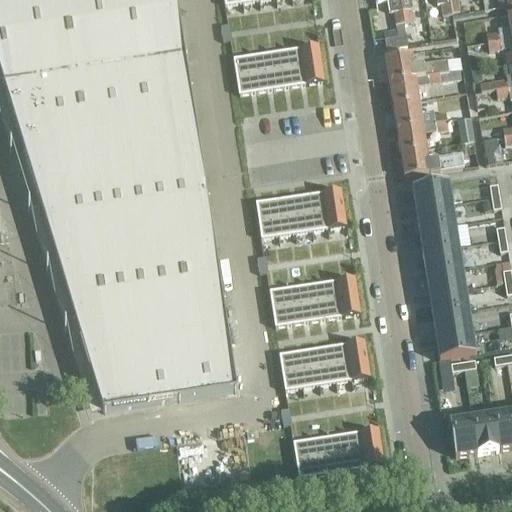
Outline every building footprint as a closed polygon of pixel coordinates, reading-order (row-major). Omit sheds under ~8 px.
[(0,0),(0,78),(3,89),(185,61),(175,0),(0,0)] [(242,7),(240,0),(223,0),(225,10),(242,7)] [(374,0),(375,6),(388,3),(390,16),(394,15),(397,32),(384,35),(387,52),(408,49),(404,27),(399,0),(374,0)] [(399,0),(404,27),(414,26),(412,13),(413,12),(410,0),(399,0)] [(436,0),(438,8),(441,7),(443,20),(453,19),(453,18),(449,0),(436,0)] [(460,16),(456,0),(449,0),(453,18),(460,16)] [(497,0),(499,12),(508,10),(506,0),(497,0)] [(487,39),(488,48),(511,43),(511,18),(509,19),(511,32),(498,34),(499,37),(487,39)] [(511,52),(511,43),(488,48),(489,56),(511,52)] [(318,50),(301,52),(307,89),(324,86),(318,50)] [(307,89),(301,52),(284,55),(290,91),(307,89)] [(290,91),(284,55),(267,58),(273,94),(290,91)] [(273,94),(267,58),(250,60),(256,96),(273,94)] [(385,62),(389,86),(459,76),(459,71),(448,73),(447,65),(413,70),(411,58),(385,62)] [(256,96),(250,60),(233,63),(239,99),(256,96)] [(237,398),(185,61),(3,89),(104,420),(237,398)] [(389,86),(393,110),(419,106),(416,90),(461,83),(459,76),(389,86)] [(481,98),(496,95),(511,92),(511,79),(506,80),(507,84),(479,88),(481,98)] [(511,105),(511,92),(496,95),(498,103),(510,101),(511,105)] [(393,110),(397,134),(451,126),(471,122),(470,114),(432,120),(432,117),(421,119),(419,106),(393,110)] [(397,134),(400,158),(427,154),(424,138),(452,134),(451,126),(397,134)] [(511,131),(502,133),(504,143),(511,141),(511,131)] [(482,145),(484,159),(493,157),(498,150),(497,144),(497,143),(482,145)] [(427,154),(400,158),(404,181),(464,172),(462,159),(428,164),(427,154)] [(448,186),(412,192),(416,215),(452,209),(448,186)] [(497,190),(489,191),(491,203),(499,202),(497,190)] [(346,231),(341,194),(324,197),(329,233),(346,231)] [(329,233),(324,197),(307,199),(312,236),(329,233)] [(312,236),(307,199),(290,202),(295,238),(312,236)] [(295,238),(290,202),(273,204),(278,241),(295,238)] [(499,202),(491,203),(493,215),(501,213),(499,202)] [(278,241),(273,204),(256,207),(261,243),(278,241)] [(452,209),(416,215),(419,236),(455,230),(452,209)] [(455,230),(419,236),(422,257),(459,252),(455,230)] [(504,232),(496,234),(498,245),(506,244),(504,232)] [(506,244),(498,245),(500,257),(508,256),(506,244)] [(459,252),(422,257),(426,279),(462,273),(459,252)] [(462,273),(426,279),(429,300),(465,294),(462,273)] [(511,283),(511,275),(503,276),(505,288),(511,286),(511,283)] [(360,319),(354,282),(337,285),(343,321),(360,319)] [(343,321),(337,285),(320,287),(326,324),(343,321)] [(326,324),(320,287),(303,290),(309,326),(326,324)] [(309,326),(303,290),(286,293),(292,329),(309,326)] [(292,329),(286,293),(269,295),(275,331),(292,329)] [(465,294),(429,300),(433,321),(469,316),(465,294)] [(469,316),(433,321),(436,343),(472,337),(469,316)] [(472,337),(436,343),(440,365),(476,359),(472,337)] [(364,345),(347,348),(353,385),(370,382),(364,345)] [(353,385),(347,348),(330,351),(336,387),(353,385)] [(336,387),(330,351),(313,354),(319,390),(336,387)] [(319,390),(313,354),(296,356),(302,392),(319,390)] [(302,392),(296,356),(279,359),(285,395),(302,392)] [(505,360),(493,362),(494,370),(507,368),(505,360)] [(463,367),(464,375),(476,373),(475,368),(475,365),(463,367)] [(452,377),(464,375),(462,367),(451,369),(452,377)] [(511,452),(511,415),(493,419),(499,455),(511,452)] [(499,455),(493,419),(471,422),(477,458),(499,455)] [(477,458),(471,422),(449,426),(455,462),(477,458)] [(378,433),(361,436),(367,472),(384,470),(378,433)] [(367,472),(361,436),(344,439),(350,475),(367,472)] [(350,475),(344,439),(327,441),(333,478),(350,475)] [(333,478),(327,441),(310,444),(316,480),(333,478)] [(316,480),(310,444),(293,447),(299,483),(316,480)]
